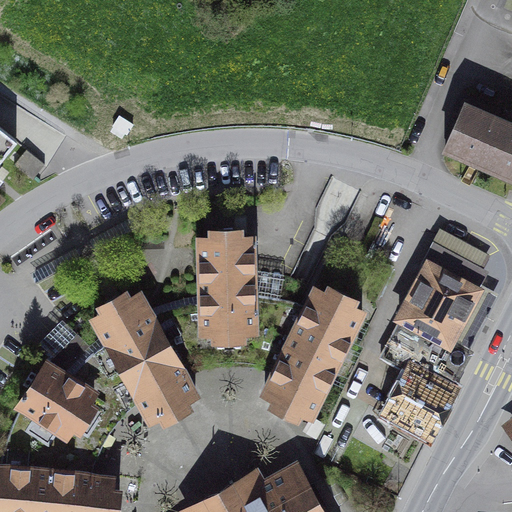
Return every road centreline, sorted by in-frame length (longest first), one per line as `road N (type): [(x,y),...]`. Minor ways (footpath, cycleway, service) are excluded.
road 1 (residential): [(511,220),(356,155),(237,144),(113,166),(0,232)]
road 2 (secondary): [(423,511),(511,343)]
